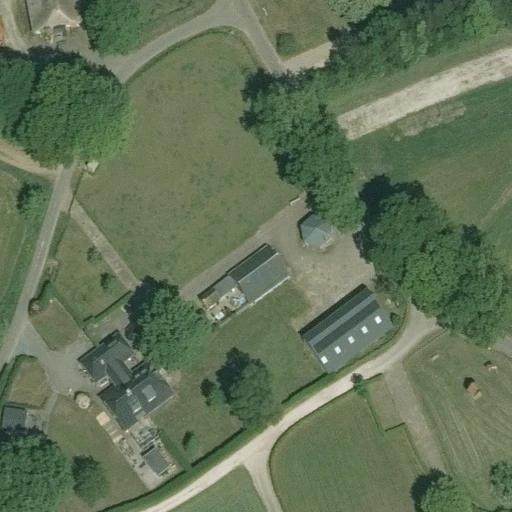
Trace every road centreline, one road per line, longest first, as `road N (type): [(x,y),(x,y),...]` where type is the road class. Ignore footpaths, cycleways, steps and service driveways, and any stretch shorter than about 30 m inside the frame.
road 1 (unclassified): [(0,367),(92,111),(125,70),(166,39),(239,0)]
road 2 (unclassified): [(432,299),(372,236),(239,0)]
road 3 (track): [(386,357),(155,511)]
